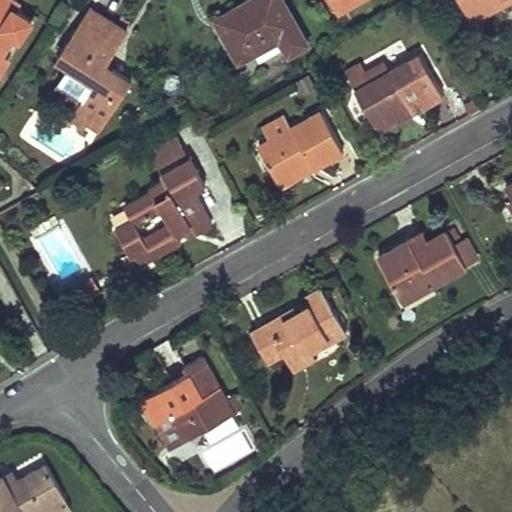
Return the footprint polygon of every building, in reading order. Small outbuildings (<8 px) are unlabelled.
[(0,0),(0,70),(10,55),(4,52),(17,32),(22,35),(33,18),(16,7),(19,1),(17,0),(0,0)] [(246,0),(243,0),(216,16),(220,22),(249,5),(246,0)] [(284,0),(246,0),(249,5),(220,22),(240,59),(280,37),(288,51),(307,41),(284,0)] [(511,0),(461,0),(468,11),(487,0),(511,0)] [(487,0),(468,11),(473,20),(507,0),(487,0)] [(90,6),(59,54),(71,62),(62,77),(86,93),(81,99),(79,103),(105,120),(133,79),(115,67),(111,73),(103,68),(107,61),(127,30),(90,6)] [(367,80),(355,86),(374,119),(406,101),(411,109),(442,91),(419,50),(390,67),(367,80)] [(384,58),(362,71),(367,80),(390,67),(384,58)] [(107,61),(103,68),(111,73),(115,67),(107,61)] [(62,77),(57,84),(81,99),(86,93),(62,77)] [(406,101),(374,119),(378,127),(411,109),(406,101)] [(79,103),(73,112),(87,121),(88,118),(101,127),(105,120),(79,103)] [(322,110),(258,144),(275,175),(308,157),(313,165),(343,148),(322,110)] [(178,134),(150,150),(166,177),(193,161),(178,134)] [(308,157),(275,175),(280,184),(313,165),(308,157)] [(133,217),(116,226),(130,251),(146,242),(154,254),(182,238),(178,231),(185,226),(191,223),(195,229),(213,219),(196,189),(206,183),(193,161),(166,177),(151,185),(153,188),(125,204),(133,217)] [(191,223),(185,226),(189,233),(195,229),(191,223)] [(409,238),(378,255),(398,292),(428,275),(432,282),(466,264),(446,228),(427,239),(413,247),(409,238)] [(422,230),(409,238),(413,247),(427,239),(422,230)] [(146,242),(130,251),(137,263),(154,254),(146,242)] [(428,275),(398,292),(402,299),(432,282),(428,275)] [(283,312),(252,328),(267,357),(283,348),(292,365),(315,353),(311,345),(328,335),(330,339),(346,331),(323,287),(306,295),(310,303),(298,310),(285,317),(283,312)] [(295,305),(283,312),(285,317),(298,310),(295,305)] [(187,371),(142,395),(169,444),(185,435),(186,437),(234,411),(219,384),(202,353),(183,364),(187,371)] [(5,474),(0,476),(0,511),(34,511),(66,496),(49,461),(21,476),(9,482),(5,474)] [(16,468),(5,474),(9,482),(21,476),(16,468)] [(66,496),(34,511),(60,511),(72,506),(66,496)]
